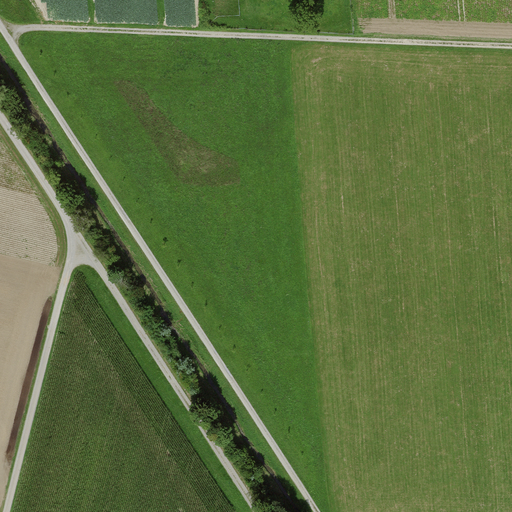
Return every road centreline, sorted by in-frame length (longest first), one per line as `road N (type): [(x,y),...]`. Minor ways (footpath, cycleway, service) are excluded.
road 1 (track): [(319,511),(0,22)]
road 2 (track): [(511,46),(6,32)]
road 3 (track): [(256,511),(0,116)]
road 4 (track): [(8,511),(70,266),(84,245)]
